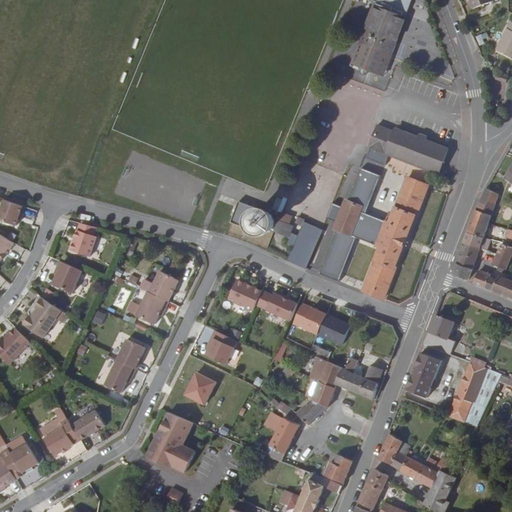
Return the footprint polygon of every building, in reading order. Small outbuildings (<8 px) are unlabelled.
[(492,11),(488,0),(467,0),(475,19),(492,11)] [(395,54),(410,17),(380,5),(357,62),(373,68),(382,49),(395,54)] [(511,23),(509,23),(497,52),(511,59),(511,23)] [(382,49),(373,68),(387,74),(395,54),(382,49)] [(506,90),(509,83),(501,81),(497,80),(495,86),(506,90)] [(377,126),(369,148),(441,174),(449,151),(428,143),(430,137),(421,134),(419,139),(398,131),(397,134),(377,126)] [(296,178),(286,174),(279,192),(289,196),(296,178)] [(432,187),(408,179),(395,216),(394,216),(391,223),(390,222),(388,228),(381,247),(384,248),(368,293),(391,301),(403,267),(401,267),(406,252),(413,232),(418,219),(420,220),(432,187)] [(491,203),(498,205),(503,193),(490,189),(488,193),(493,195),(491,203)] [(482,205),(480,211),(495,215),(498,205),(491,203),(493,195),(488,193),(482,205)] [(365,201),(355,197),(351,208),(347,206),(338,232),(342,233),(338,244),(347,247),(349,248),(353,237),(354,238),(362,218),(364,212),(362,212),(365,201)] [(246,228),(250,219),(256,206),(238,199),(229,221),(246,228)] [(387,209),(365,201),(362,212),(364,212),(362,218),(388,228),(390,222),(383,220),(387,209)] [(27,210),(5,203),(0,217),(0,223),(17,229),(20,223),(22,217),(24,218),(25,218),(27,210)] [(256,206),(250,219),(252,225),(252,228),(253,229),(255,231),(257,233),(259,234),(262,235),(264,235),(267,235),(269,234),(272,232),(274,229),(276,227),(276,224),(276,222),(276,219),(275,217),(273,215),(271,212),(268,211),(266,210),(262,210),(260,211),(258,212),(259,207),(256,206)] [(480,211),(472,232),(487,237),(491,224),(495,215),(480,211)] [(300,227),(307,230),(308,226),(309,224),(302,221),(300,227)] [(294,228),(281,222),(276,234),(289,238),(294,228)] [(327,234),(308,226),(307,230),(302,240),(298,249),(292,263),(311,271),(327,234)] [(97,232),(80,227),(73,255),(93,260),(98,241),(95,240),(97,232)] [(298,230),(294,228),(289,238),(294,240),(291,246),(298,249),(302,240),(295,237),(298,230)] [(472,232),(468,243),(483,249),(486,242),(493,243),(495,238),(487,237),(472,232)] [(16,248),(0,237),(0,265),(1,266),(9,254),(12,255),(16,248)] [(354,238),(353,237),(349,248),(370,256),(374,245),(354,238)] [(468,243),(460,264),(476,269),(483,249),(468,243)] [(495,253),(501,255),(502,256),(511,257),(511,246),(505,246),(503,250),(496,248),(495,253)] [(510,268),(511,263),(511,257),(502,256),(501,255),(497,265),(510,268)] [(472,281),(476,269),(460,264),(456,274),(472,281)] [(83,276),(60,266),(57,274),(60,275),(58,280),(53,290),(73,298),(83,276)] [(490,284),(493,277),(482,273),(478,283),(488,287),(490,284)] [(127,281),(140,287),(143,280),(131,274),(127,281)] [(160,274),(151,296),(171,305),(180,283),(160,274)] [(488,287),(511,296),(511,279),(503,276),(501,280),(493,277),(490,284),(488,287)] [(267,290),(241,279),(232,299),(257,310),(267,290)] [(302,306),(278,295),(270,312),(295,322),(302,306)] [(166,314),(171,305),(151,296),(149,296),(139,320),(157,328),(161,319),(164,313),(166,314)] [(42,303),(39,301),(29,316),(30,321),(32,322),(37,314),(36,312),(42,303)] [(68,320),(42,303),(36,312),(37,314),(32,322),(30,321),(26,321),(23,326),(24,330),(43,343),(57,324),(62,328),(68,320)] [(96,310),(92,323),(102,325),(105,313),(96,310)] [(461,320),(441,312),(428,343),(459,355),(464,341),(455,337),(461,320)] [(240,342),(218,331),(211,345),(213,346),(212,350),(209,356),(230,366),(240,342)] [(30,347),(14,332),(4,343),(1,346),(0,345),(0,360),(9,369),(30,347)] [(280,361),(289,342),(282,339),(274,359),(280,361)] [(345,340),(342,339),(340,343),(337,341),(334,346),(338,348),(334,357),(349,364),(354,350),(343,344),(345,340)] [(119,364),(137,372),(143,360),(147,352),(129,342),(118,363),(119,364)] [(312,345),(310,351),(328,356),(330,351),(312,345)] [(449,360),(425,351),(410,389),(433,398),(449,360)] [(351,371),(357,373),(361,362),(356,359),(353,366),(351,370),(351,371)] [(325,381),(340,388),(341,384),(348,368),(332,362),(325,381)] [(492,369),(475,362),(449,416),(465,422),(475,400),(476,401),(492,369)] [(270,375),(274,378),(280,366),(276,363),(270,375)] [(137,372),(119,364),(107,388),(123,396),(128,385),(131,379),(133,380),(137,372)] [(348,368),(341,384),(345,386),(351,371),(351,370),(348,368)] [(368,378),(357,373),(351,371),(345,386),(379,399),(383,383),(374,380),(377,371),(372,368),(368,378)] [(203,405),(215,381),(194,370),(182,395),(203,405)] [(386,374),(377,371),(374,380),(383,383),(386,374)] [(274,378),(270,375),(265,385),(270,387),(274,378)] [(325,381),(317,399),(332,407),(340,388),(325,381)] [(332,407),(317,399),(303,415),(314,426),(332,407)] [(196,422),(171,412),(152,459),(177,470),(178,467),(192,472),(201,450),(187,445),(196,422)] [(97,415),(74,429),(82,443),(106,429),(97,415)] [(299,418),(295,416),(292,420),(289,418),(275,443),(259,438),(256,446),(270,452),(269,453),(288,461),(306,426),(296,422),(299,418)] [(82,443),(74,429),(70,422),(62,427),(64,431),(45,442),(56,459),(63,455),(67,452),(82,443)] [(383,458),(408,472),(416,459),(413,457),(416,451),(419,452),(423,445),(395,433),(383,458)] [(3,456),(8,466),(18,482),(26,477),(25,475),(41,466),(29,446),(14,456),(10,452),(3,456)] [(408,472),(423,480),(430,466),(420,461),(424,455),(419,452),(416,451),(413,457),(416,459),(408,472)] [(358,462),(343,456),(340,464),(354,471),(358,462)] [(423,480),(438,488),(445,474),(446,471),(451,474),(451,473),(455,465),(459,460),(457,457),(454,460),(447,457),(445,462),(434,456),(430,466),(423,480)] [(340,464),(336,463),(330,477),(349,484),(354,471),(340,464)] [(0,493),(18,482),(8,466),(0,471),(0,493)] [(310,471),(302,467),(300,473),(307,476),(310,471)] [(378,470),(364,506),(377,511),(392,480),(394,477),(378,470)] [(462,477),(451,473),(451,474),(446,471),(445,474),(438,488),(431,504),(440,510),(444,511),(446,511),(451,500),(462,477)] [(329,479),(317,474),(308,495),(291,487),(286,499),(295,503),(291,511),(316,511),(317,509),(321,510),(324,501),(321,500),(328,485),(345,493),(348,486),(329,479)] [(191,493),(178,489),(173,503),(185,507),(191,493)] [(450,511),(455,502),(451,500),(446,511),(450,511)]
